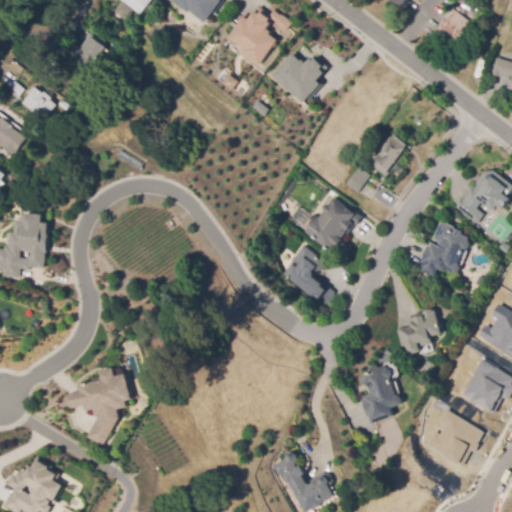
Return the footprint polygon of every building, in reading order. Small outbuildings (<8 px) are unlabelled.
[(139,14),(121,0),(152,0),(151,2),(156,6),(151,12),(145,7),(139,14)] [(188,10),(174,0),(220,0),(205,20),(189,9),(188,10)] [(125,22),(114,13),(123,3),(133,12),(125,22)] [(279,38),(260,64),(242,51),(244,48),(228,37),(244,13),(249,17),(256,7),(261,11),(262,8),(271,14),(275,8),(282,13),(283,12),(294,21),(288,30),(276,22),(277,21),(271,16),(270,18),(272,20),(267,26),(272,30),(270,32),(279,38)] [(456,45),(438,31),(454,9),(473,23),(456,45)] [(86,73),(61,53),(69,42),(80,50),(91,36),(106,48),(86,73)] [(103,65),(97,60),(106,49),(112,54),(103,65)] [(294,53),(302,60),(303,59),(306,62),(312,57),(314,59),(317,56),(330,68),(319,80),(322,83),(303,104),(289,91),(288,92),(271,77),(294,53)] [(511,84),(511,80),(492,75),(497,58),(511,62),(511,89),(509,88),(511,84)] [(228,73),(238,80),(232,89),(222,82),(228,73)] [(10,88),(15,81),(23,88),(25,90),(18,99),(8,90),(10,88)] [(36,88),(43,94),(45,92),(52,98),(51,100),(57,105),(43,121),(22,104),(36,88)] [(14,156),(0,146),(0,118),(2,120),(4,118),(14,126),(13,128),(27,139),(14,156)] [(55,127),(51,122),(55,118),(59,123),(55,127)] [(40,149),(27,138),(33,130),(46,141),(40,149)] [(387,173),(373,162),(392,137),(393,138),(395,135),(408,145),(406,148),(406,149),(387,173)] [(27,164),(23,161),(27,155),(31,158),(27,164)] [(477,224),(456,208),(472,188),(474,189),(478,185),(476,184),(486,172),(494,171),(511,184),(511,192),(508,197),(511,199),(503,210),(499,206),(495,211),(490,206),(488,209),(481,204),(477,208),(485,214),(477,224)] [(358,193),(346,185),(355,172),(367,180),(358,193)] [(332,253),(305,232),(312,224),(311,223),(310,219),(312,216),(316,216),(320,218),(325,212),(324,209),(327,205),(330,205),(335,198),(355,214),(356,212),(363,218),(357,226),(355,225),(348,235),(346,233),(332,253)] [(46,266),(32,266),(32,269),(22,268),(21,277),(3,275),(4,266),(0,265),(0,246),(5,246),(6,243),(9,244),(11,229),(15,230),(16,216),(23,217),(24,208),(44,210),(43,218),(51,219),(46,266)] [(435,277),(420,270),(423,263),(421,262),(429,246),(430,246),(432,243),(438,246),(439,242),(434,240),(442,221),(464,231),(463,234),(471,238),(470,240),(472,244),(470,249),(465,250),(459,265),(461,268),(459,273),(455,275),(445,270),(444,273),(438,270),(435,277)] [(511,247),(507,254),(500,249),(504,242),(511,247)] [(306,243),(326,258),(328,264),(323,269),(318,269),(315,274),(325,280),(323,282),(336,291),(325,305),(282,274),(306,243)] [(478,337),(511,354),(511,312),(497,305),(491,317),(496,319),(492,328),(484,324),(478,337)] [(409,355),(407,347),(402,348),(397,330),(402,328),(403,330),(413,327),(410,318),(424,314),(424,313),(434,310),(434,311),(436,311),(442,334),(431,337),(433,344),(421,347),(422,352),(409,355)] [(503,397),(509,400),(511,392),(511,374),(481,359),(463,397),(495,413),(503,397)] [(70,391),(82,388),(80,382),(104,376),(102,367),(115,363),(118,372),(127,369),(134,395),(127,396),(129,403),(119,405),(121,413),(103,444),(87,434),(101,411),(95,412),(94,406),(87,407),(85,402),(72,405),(68,402),(66,396),(70,391)] [(371,425),(369,417),(367,417),(361,400),(364,399),(363,397),(372,394),(369,386),(367,387),(363,384),(361,379),(364,374),(370,372),(369,369),(378,366),(379,369),(388,366),(388,369),(393,370),(394,374),(392,378),(398,396),(402,398),(403,402),(401,405),(392,409),(394,417),(371,425)] [(425,446),(462,466),(472,449),(476,451),(487,432),(446,410),(439,422),(445,425),(439,434),(433,431),(425,446)] [(338,494),(306,511),(284,473),(280,476),(274,465),(287,457),(288,453),(292,451),(297,452),(300,457),(298,462),(300,465),(303,463),(308,471),(304,473),(310,483),(327,472),(338,494)] [(48,511),(44,511),(41,510),(39,511),(28,511),(22,508),(19,511),(17,511),(7,505),(17,488),(10,484),(15,476),(22,480),(31,466),(32,467),(38,458),(52,466),(50,468),(59,474),(54,482),(62,487),(54,499),(49,496),(46,500),(50,502),(47,506),(51,508),(48,511)]
